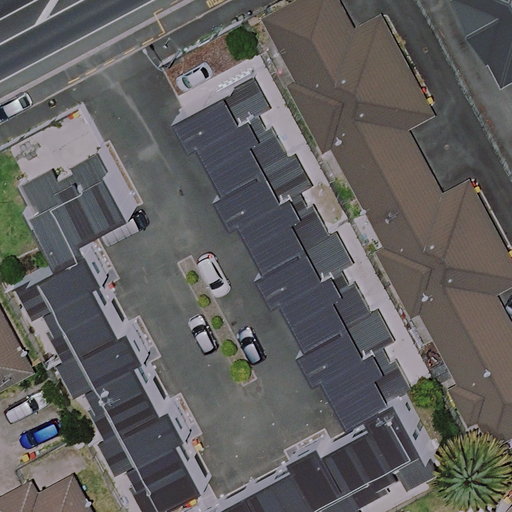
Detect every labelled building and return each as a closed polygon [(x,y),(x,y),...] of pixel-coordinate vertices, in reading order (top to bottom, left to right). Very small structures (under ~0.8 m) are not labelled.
[(348,31),(331,0),(317,0),(265,27),(295,85),(283,91),(318,158),(332,151),(414,309),(427,302),(469,382),(458,388),(488,445),(511,432),(511,293),(503,276),(511,271),(511,247),(482,190),(454,204),(410,120),(438,105),(389,10),(348,31)] [(511,0),(459,0),(506,82),(511,78),(511,0)] [(379,511),(392,505),(381,485),(401,474),(407,486),(438,469),(424,443),(400,400),(397,394),(416,384),(392,340),(401,335),(257,73),(228,89),(182,114),(197,141),(207,135),(231,179),(217,187),(238,224),(249,218),(277,269),(264,276),(276,298),(290,290),(317,339),(307,344),(323,373),(333,367),(360,415),(363,421),(230,494),(218,474),(201,443),(212,436),(101,234),(100,233),(138,212),(81,109),(8,150),(65,254),(43,266),(17,281),(38,318),(59,307),(69,325),(49,336),(81,393),(99,383),(110,402),(90,413),(125,475),(132,471),(153,510),(163,504),(167,511),(379,511)] [(0,386),(42,363),(0,287),(0,386)] [(107,511),(100,500),(88,507),(72,479),(44,496),(31,473),(0,491),(0,511),(107,511)] [(511,511),(511,492),(504,501),(496,511),(511,511)]
